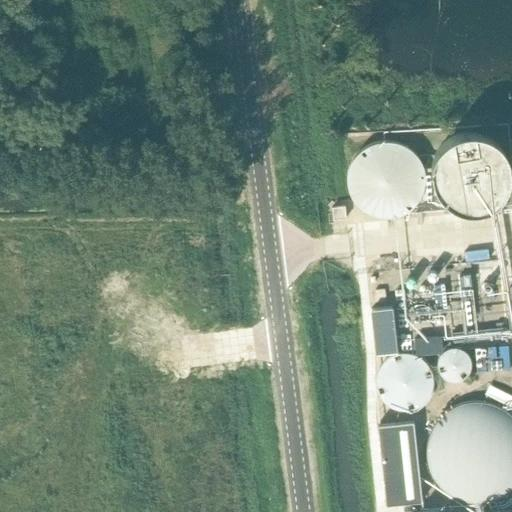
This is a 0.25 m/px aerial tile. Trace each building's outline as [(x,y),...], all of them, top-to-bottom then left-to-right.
[(359,161),(361,214),(407,213),(406,173),(406,160),(359,161)] [(374,341),(376,353),(396,351),(392,306),(371,309),(374,341)] [(447,352),(446,338),(420,340),(420,353),(447,352)] [(456,384),(479,370),(463,344),(440,358),(456,384)] [(394,358),(379,398),(420,413),(439,363),(409,352),(405,362),(394,358)] [(511,400),(430,412),(440,482),(454,480),(458,505),(511,497),(511,400)] [(413,421),(377,425),(385,505),(421,501),(413,421)]
